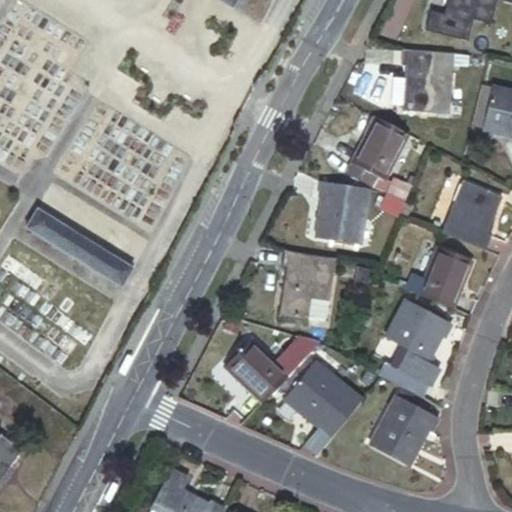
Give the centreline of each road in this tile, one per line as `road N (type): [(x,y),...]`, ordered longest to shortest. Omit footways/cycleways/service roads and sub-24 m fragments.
road 1 (tertiary): [(126,402),(338,0)]
road 2 (residential): [(390,507),(330,494),(126,402)]
road 3 (residential): [(472,511),(459,412),(511,252)]
road 4 (tertiary): [(68,511),(126,402)]
